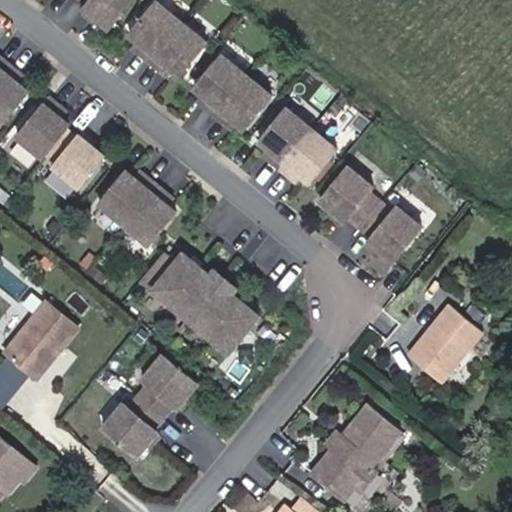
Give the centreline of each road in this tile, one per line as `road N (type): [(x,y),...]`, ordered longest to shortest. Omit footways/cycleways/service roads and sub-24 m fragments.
road 1 (residential): [(7,0),(316,252),(335,283),(328,344),(193,511)]
road 2 (unknown): [(152,511),(58,420),(55,401),(71,365)]
